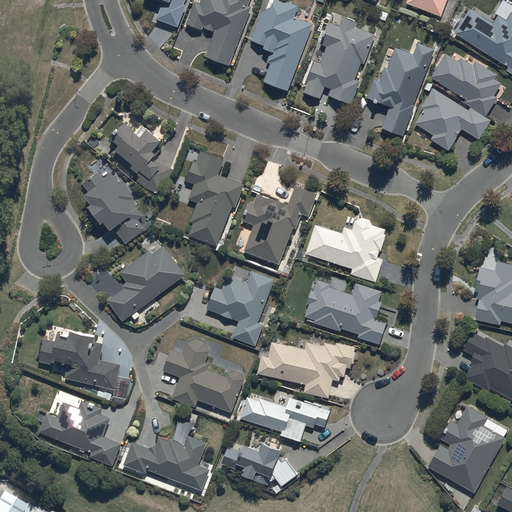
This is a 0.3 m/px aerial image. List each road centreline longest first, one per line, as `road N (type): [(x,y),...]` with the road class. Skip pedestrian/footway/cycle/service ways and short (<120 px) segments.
road 1 (residential): [(123,52),(182,93),(391,178),(451,213)]
road 2 (residential): [(50,249),(41,205),(44,155),(123,52)]
road 3 (residential): [(451,213),(430,258),(421,357),(382,412)]
road 4 (residential): [(50,249),(129,340),(152,404)]
